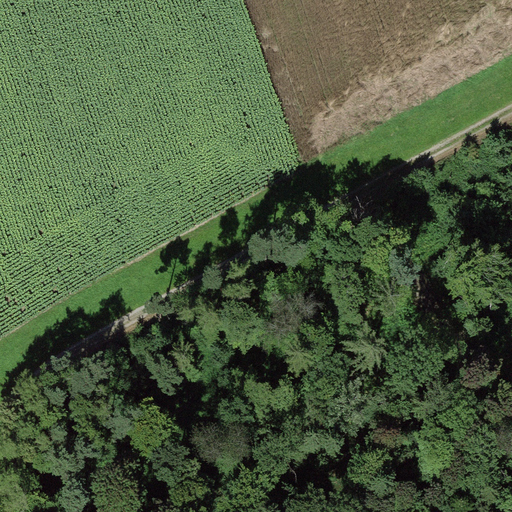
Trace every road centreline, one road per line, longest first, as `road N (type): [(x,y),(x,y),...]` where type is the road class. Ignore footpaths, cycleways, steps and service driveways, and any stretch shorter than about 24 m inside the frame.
road 1 (track): [(0,382),(511,94)]
road 2 (track): [(511,403),(359,186)]
